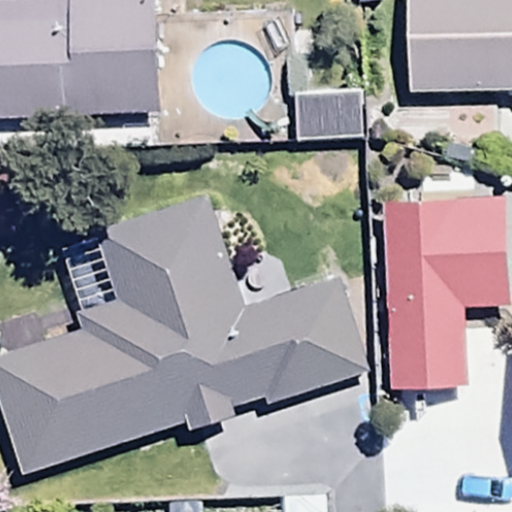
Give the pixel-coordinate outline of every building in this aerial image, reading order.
[(0,11),(0,133),(164,130),(161,0),(74,0),(75,10),(0,11)] [(511,0),(413,0),(415,108),(511,106),(511,0)] [(372,104),(293,104),(293,154),(372,154),(372,104)] [(87,343),(0,370),(0,410),(25,490),(191,437),(193,443),(241,428),(238,419),(267,410),(270,421),(372,389),(341,292),(245,322),(210,211),(61,258),(87,343)] [(511,212),(388,218),(396,400),(469,397),(466,317),(511,314),(511,212)]
